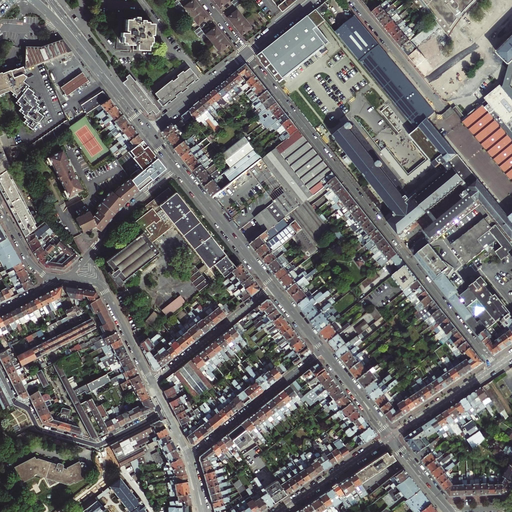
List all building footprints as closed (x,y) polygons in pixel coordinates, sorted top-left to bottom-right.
[(177,0),(176,0),(172,4),(176,9),(182,5),(177,0)] [(192,0),(183,7),(197,25),(207,17),(205,14),(196,2),(193,0),(192,0)] [(271,0),(281,12),(282,12),(282,11),(296,0),(271,0)] [(374,16),(376,18),(389,8),(387,5),(389,3),(388,2),(390,0),(387,0),(372,13),(374,16)] [(456,27),(462,18),(468,11),(475,4),(479,0),(411,0),(414,4),(422,13),(426,18),(431,24),(414,38),(401,48),(405,53),(408,57),(443,28),(449,36),(456,27)] [(330,8),(325,2),(317,9),(321,15),(330,8)] [(394,4),(389,8),(376,18),(379,21),(380,23),(394,12),(391,10),(393,8),(393,6),(395,5),(394,4)] [(236,9),(226,17),(228,20),(239,33),(241,35),(250,27),(236,9)] [(264,51),(258,56),(262,61),(277,80),(279,82),(330,42),(318,27),(321,24),(326,20),(321,15),(317,9),(299,24),(299,23),(294,27),(294,28),(265,52),(264,51)] [(395,11),(394,12),(380,23),(383,26),(384,28),(397,18),(395,15),(398,13),(397,13),(400,11),(398,9),(397,10),(395,11)] [(417,130),(428,120),(436,113),(355,16),(347,22),(346,21),(343,22),(339,24),(341,27),(336,32),(366,69),(391,100),(399,110),(417,131),(417,130)] [(399,16),(397,18),(384,28),(387,31),(389,33),(404,21),(399,16)] [(130,35),(123,35),(123,39),(125,39),(125,45),(137,44),(137,45),(140,44),(140,48),(152,47),(152,44),(153,44),(153,41),(155,41),(154,35),(153,35),(152,22),(148,22),(148,21),(145,21),(145,20),(141,20),(141,22),(139,22),(138,17),(135,18),(135,19),(131,20),(131,21),(128,22),(129,33),(130,33),(130,35)] [(406,23),(404,21),(389,33),(391,36),(393,38),(405,28),(403,25),(406,23)] [(408,26),(405,28),(393,38),(395,41),(397,43),(410,33),(407,30),(410,28),(408,26)] [(194,31),(198,37),(204,32),(199,27),(194,31)] [(205,35),(220,52),(229,45),(227,42),(217,30),(215,27),(205,35)] [(412,31),(410,33),(397,43),(399,46),(401,48),(414,38),(412,35),(414,33),(412,31)] [(511,33),(507,39),(510,41),(498,54),(510,65),(511,62),(511,33)] [(25,47),(25,70),(43,62),(72,51),(63,39),(60,40),(52,43),(40,47),(25,47)] [(503,86),(502,87),(511,99),(511,86),(511,85),(511,80),(511,62),(510,65),(503,86)] [(242,68),(238,72),(244,79),(245,78),(244,77),(246,75),(250,81),(256,76),(247,64),(242,68)] [(157,100),(163,108),(199,79),(187,65),(153,92),(159,99),(157,100)] [(27,123),(26,124),(32,129),(43,116),(37,111),(39,107),(37,105),(38,104),(35,102),(37,100),(34,98),(35,96),(32,94),(33,92),(28,87),(29,85),(23,80),(27,76),(25,74),(26,73),(25,70),(23,66),(17,69),(17,68),(11,70),(11,69),(0,73),(0,93),(10,90),(16,95),(15,97),(18,99),(16,101),(19,103),(18,104),(21,107),(19,108),(22,111),(21,112),(24,115),(23,116),(26,119),(24,120),(27,123)] [(88,81),(82,72),(75,77),(66,83),(60,87),(66,96),(82,85),(88,81)] [(235,74),(232,76),(241,88),(243,86),(241,83),(243,82),(245,85),(247,83),(244,79),(238,72),(235,74)] [(126,79),(122,82),(135,98),(147,113),(151,111),(154,115),(159,112),(152,104),(153,103),(135,80),(133,81),(128,74),(125,77),(126,79)] [(230,78),(227,81),(238,95),(240,97),(245,92),(244,91),(242,88),(241,88),(232,76),(230,78)] [(256,76),(250,81),(247,83),(245,85),(243,86),(241,88),(242,88),(244,91),(250,86),(252,88),(261,81),(259,79),(256,76)] [(308,76),(287,92),(321,138),(330,131),(333,136),(346,126),(308,76)] [(354,77),(337,91),(342,97),(359,82),(354,77)] [(224,83),(221,85),(233,100),(235,102),(238,100),(239,101),(242,99),(240,98),(240,97),(238,95),(227,81),(224,83)] [(261,81),(252,88),(254,91),(248,96),(249,98),(253,95),(265,86),(263,84),(261,81)] [(219,87),(216,89),(226,101),(228,99),(230,102),(233,100),(221,85),(219,87)] [(511,182),(511,99),(502,87),(500,85),(484,98),(486,100),(469,115),(460,103),(452,110),(511,182)] [(265,86),(253,95),(255,97),(251,100),(253,103),(269,91),(267,89),(265,86)] [(213,91),(211,94),(219,106),(223,103),(227,108),(229,106),(226,101),(216,89),(213,91)] [(105,102),(109,99),(106,94),(103,90),(81,105),(87,114),(96,108),(100,106),(105,102)] [(269,91),(253,103),(251,104),(257,110),(273,97),(271,95),(269,91)] [(208,95),(206,98),(216,111),(219,108),(221,109),(222,109),(219,106),(211,94),(208,95)] [(273,97),(257,110),(254,112),(257,115),(255,117),(258,119),(261,116),(263,115),(265,113),(278,103),(276,100),(273,97)] [(203,99),(201,101),(210,115),(213,113),(217,118),(219,116),(216,111),(206,98),(203,99)] [(99,117),(115,105),(112,102),(110,99),(109,99),(105,102),(100,106),(103,109),(100,112),(96,115),(98,118),(99,117)] [(350,124),(347,127),(335,136),(333,137),(347,154),(342,158),(348,165),(353,161),(396,216),(388,222),(399,236),(403,232),(418,221),(425,230),(427,228),(420,219),(461,186),(462,185),(448,168),(448,169),(445,166),(446,165),(418,132),(414,136),(395,113),(399,110),(391,100),(381,109),(383,112),(382,112),(399,134),(403,131),(427,160),(409,175),(387,147),(382,151),(359,123),(353,128),(353,126),(352,124),(350,124)] [(198,104),(195,107),(205,121),(209,118),(215,126),(218,129),(220,127),(210,115),(201,101),(198,104)] [(261,116),(258,119),(256,120),(260,126),(263,124),(282,108),(281,106),(278,103),(265,113),(267,116),(263,119),(261,116)] [(103,122),(118,110),(117,107),(115,105),(99,117),(101,119),(101,120),(99,121),(99,122),(100,124),(103,122)] [(192,108),(190,110),(194,118),(198,124),(201,121),(203,124),(206,122),(205,121),(195,107),(192,108)] [(282,108),(263,124),(268,129),(272,125),(287,114),(285,112),(282,108)] [(107,127),(122,115),(120,112),(118,110),(103,122),(107,127)] [(187,113),(182,116),(187,123),(194,118),(190,110),(187,113)] [(488,215),(511,244),(511,213),(508,217),(428,120),(417,130),(417,131),(399,110),(395,113),(414,136),(418,132),(446,165),(445,166),(448,169),(448,168),(462,185),(465,183),(471,189),(467,192),(478,205),(479,205),(488,215)] [(287,114),(272,125),(276,131),(277,130),(291,119),(289,117),(287,114)] [(111,132),(126,119),(124,117),(122,115),(107,127),(111,132)] [(166,137),(167,139),(182,128),(187,123),(182,116),(163,132),(163,133),(163,134),(166,137)] [(26,148),(29,155),(71,126),(68,119),(64,121),(64,122),(61,124),(58,126),(55,128),(52,130),(53,130),(49,132),(46,134),(46,135),(44,136),(40,138),(41,139),(37,140),(37,141),(35,142),(32,144),(29,146),(26,148)] [(114,137),(130,124),(128,122),(126,119),(111,132),(107,134),(109,137),(113,135),(114,137)] [(291,119),(277,130),(280,134),(278,135),(279,137),(295,125),(293,122),(291,119)] [(118,142),(134,129),(132,127),(130,124),(114,137),(118,142)] [(295,125),(279,137),(278,138),(282,143),(299,130),(298,128),(295,125)] [(172,145),(176,150),(185,143),(180,137),(186,133),(182,128),(167,139),(172,145)] [(122,147),(138,135),(136,132),(134,129),(118,142),(116,143),(117,145),(119,143),(122,147)] [(287,216),(290,213),(299,207),(307,200),(324,187),(328,183),(324,178),(333,172),(299,130),(282,143),(262,160),(274,176),(287,192),(275,202),(286,217),(287,216)] [(128,152),(143,140),(141,137),(138,135),(122,147),(118,150),(121,152),(126,148),(128,152)] [(179,154),(182,157),(195,147),(192,143),(196,140),(193,136),(185,143),(176,150),(179,154)] [(200,149),(201,150),(210,143),(207,138),(205,140),(207,143),(200,149)] [(244,139),(244,138),(220,156),(230,168),(224,173),(232,183),(243,175),(261,161),(257,155),(255,153),(244,139)] [(130,178),(139,190),(165,169),(158,160),(143,140),(128,152),(126,153),(132,161),(130,162),(137,172),(130,178)] [(0,175),(7,170),(10,168),(0,143),(0,175)] [(113,154),(118,150),(115,145),(113,146),(109,149),(113,154)] [(184,161),(186,163),(201,150),(200,149),(197,145),(195,147),(182,157),(184,161)] [(188,166),(190,167),(204,156),(202,154),(207,151),(204,148),(201,150),(186,163),(188,166)] [(64,189),(62,190),(66,197),(82,189),(62,150),(46,158),(50,166),(51,165),(64,189)] [(192,170),(194,172),(203,165),(206,162),(209,160),(205,155),(204,156),(190,167),(192,170)] [(196,175),(198,177),(208,169),(206,167),(208,165),(206,162),(203,165),(194,172),(196,175)] [(200,180),(201,182),(212,174),(210,172),(212,170),(210,167),(208,169),(198,177),(200,180)] [(7,170),(0,175),(0,189),(10,208),(25,237),(29,234),(37,228),(35,224),(36,224),(7,170)] [(204,185),(205,187),(216,179),(214,177),(216,175),(214,172),(212,174),(201,182),(204,185)] [(335,175),(333,172),(324,178),(328,183),(337,177),(335,175)] [(209,192),(211,195),(220,187),(223,185),(223,183),(220,180),(223,178),(221,175),(216,179),(205,187),(209,192)] [(338,178),(337,177),(328,183),(324,187),(328,192),(341,182),(338,178)] [(76,218),(83,233),(95,227),(99,231),(100,231),(101,231),(101,230),(102,230),(110,220),(126,201),(139,190),(130,178),(116,190),(113,193),(111,191),(96,208),(98,210),(93,218),(90,211),(76,218)] [(344,186),(341,182),(328,192),(325,194),(329,200),(345,188),(344,186)] [(428,236),(433,241),(478,205),(467,192),(471,189),(465,183),(462,185),(461,186),(462,189),(462,190),(465,193),(460,197),(463,200),(427,228),(425,230),(424,231),(428,236)] [(212,196),(214,198),(223,191),(220,187),(211,195),(212,196)] [(129,225),(138,237),(110,260),(108,258),(105,261),(122,283),(160,254),(153,244),(175,226),(206,264),(198,270),(195,265),(185,274),(201,294),(211,286),(209,284),(212,282),(214,284),(226,275),(236,267),(230,260),(202,225),(176,193),(174,195),(169,188),(144,209),(146,211),(129,225)] [(348,191),(345,188),(329,200),(333,205),(349,193),(348,191)] [(352,196),(349,193),(333,205),(332,206),(335,209),(340,209),(353,198),(352,196)] [(356,202),(353,198),(340,209),(338,211),(342,216),(358,204),(356,202)] [(302,229),(315,245),(332,232),(324,221),(320,216),(316,211),(311,205),(307,200),(299,207),(290,213),(296,220),(302,229)] [(248,242),(251,245),(274,226),(286,217),(275,202),(254,218),(259,225),(263,230),(248,242)] [(360,207),(358,204),(342,216),(346,221),(362,209),(360,207)] [(365,213),(362,209),(346,221),(350,227),(366,214),(365,213)] [(290,213),(287,216),(292,223),(296,220),(290,213)] [(369,218),(366,214),(350,227),(354,232),(370,220),(369,218)] [(511,249),(511,248),(511,244),(488,215),(451,244),(458,254),(456,256),(459,259),(461,258),(469,268),(488,253),(487,252),(489,251),(496,252),(498,243),(499,243),(503,247),(496,252),(502,259),(506,256),(509,254),(508,252),(511,249)] [(260,256),(263,260),(283,244),(292,237),(302,229),(296,220),(292,223),(280,233),(256,252),(260,256)] [(373,223),(370,220),(354,232),(358,236),(361,234),(374,224),(373,223)] [(0,248),(11,243),(5,234),(0,224),(0,248)] [(47,224),(41,228),(44,232),(45,232),(50,228),(47,224)] [(376,227),(374,224),(361,234),(363,236),(358,239),(359,240),(360,242),(361,241),(377,228),(376,227)] [(253,248),(256,252),(280,233),(274,226),(251,245),(253,248)] [(50,228),(45,232),(50,237),(54,232),(50,228)] [(332,232),(341,243),(346,239),(337,228),(332,232)] [(379,231),(377,228),(361,241),(365,245),(381,233),(379,231)] [(306,256),(308,259),(319,250),(315,245),(302,229),(292,237),(306,256)] [(383,236),(381,233),(365,245),(369,251),(369,250),(385,238),(383,236)] [(29,234),(25,237),(26,239),(27,241),(28,243),(36,237),(34,234),(32,235),(32,234),(30,235),(29,234)] [(428,236),(410,250),(414,256),(429,244),(433,241),(428,236)] [(36,237),(28,243),(29,245),(30,247),(38,240),(37,238),(36,237)] [(388,242),(385,238),(369,250),(373,254),(371,255),(372,257),(389,244),(388,242)] [(38,240),(30,247),(32,250),(33,253),(42,245),(41,245),(45,242),(43,239),(38,240)] [(41,254),(36,257),(38,260),(39,261),(39,262),(51,251),(55,247),(57,245),(58,244),(53,239),(48,243),(51,245),(45,250),(44,249),(42,251),(41,253),(41,254)] [(58,244),(57,245),(66,253),(70,257),(74,253),(60,241),(58,244)] [(42,245),(33,253),(35,255),(36,257),(41,254),(41,253),(42,251),(44,249),(45,247),(47,245),(45,242),(41,245),(42,245)] [(13,247),(11,243),(0,248),(0,269),(2,268),(4,271),(6,270),(22,262),(19,257),(16,253),(13,247)] [(266,264),(268,266),(282,255),(288,250),(283,244),(263,260),(266,264)] [(392,247),(389,244),(372,257),(375,260),(377,262),(377,261),(393,249),(392,247)] [(441,259),(429,244),(414,256),(427,271),(434,280),(443,273),(446,276),(447,275),(448,276),(453,267),(441,259)] [(54,254),(56,257),(61,253),(55,247),(51,251),(54,254)] [(396,252),(393,249),(377,261),(382,267),(391,259),(397,254),(396,252)] [(51,251),(39,262),(42,265),(46,268),(52,262),(53,260),(50,257),(54,254),(51,251)] [(66,253),(62,257),(65,261),(69,258),(73,263),(76,259),(79,257),(81,255),(76,251),(75,252),(74,253),(70,257),(66,253)] [(401,258),(397,254),(391,259),(400,270),(406,265),(401,258)] [(272,271),(275,275),(289,264),(282,255),(268,266),(272,271)] [(62,264),(63,263),(67,268),(70,265),(73,263),(69,258),(65,261),(62,257),(56,263),(58,263),(60,262),(62,264)] [(360,267),(364,263),(360,258),(355,261),(360,267)] [(23,266),(22,262),(6,270),(9,276),(25,268),(23,266)] [(240,264),(236,267),(226,275),(228,278),(223,282),(225,285),(231,281),(245,270),(243,267),(240,264)] [(277,278),(280,281),(294,269),(290,264),(289,264),(275,275),(277,278)] [(410,270),(406,265),(400,270),(392,276),(404,291),(418,280),(410,270)] [(290,295),(292,297),(306,286),(310,284),(306,280),(319,270),(317,267),(307,276),(287,291),(290,295)] [(26,271),(25,268),(9,276),(12,282),(28,274),(26,271)] [(284,286),(287,291),(307,276),(303,271),(299,275),(295,269),(294,269),(280,281),(284,286)] [(247,273),(245,270),(231,281),(234,284),(229,288),(231,291),(237,286),(250,275),(247,273)] [(464,292),(463,291),(460,294),(446,276),(443,273),(434,280),(459,311),(478,336),(491,326),(501,318),(503,320),(501,322),(503,325),(506,323),(511,319),(511,318),(511,317),(510,315),(511,315),(497,297),(495,298),(486,287),(489,286),(483,278),(464,292)] [(29,277),(28,274),(12,282),(15,287),(30,279),(29,277)] [(365,281),(361,283),(365,288),(371,284),(374,289),(376,287),(373,283),(379,279),(376,274),(365,280),(365,281)] [(8,299),(11,297),(8,291),(6,288),(3,289),(3,287),(1,284),(0,285),(0,284),(0,279),(2,278),(0,275),(0,288),(6,300),(8,299)] [(252,279),(250,275),(237,286),(239,289),(233,293),(234,295),(232,297),(233,298),(236,296),(238,295),(255,282),(252,279)] [(32,282),(30,279),(15,287),(18,294),(34,286),(32,282)] [(421,284),(418,280),(404,291),(402,293),(404,296),(402,298),(404,300),(422,286),(421,284)] [(259,287),(255,282),(238,295),(243,302),(254,293),(258,290),(259,287)] [(54,289),(49,292),(57,306),(61,304),(60,301),(60,297),(62,286),(54,289)] [(70,287),(66,286),(65,291),(69,297),(70,299),(71,298),(75,299),(77,288),(70,287)] [(296,302),(299,305),(312,294),(313,294),(306,286),(292,297),(296,302)] [(425,289),(422,286),(404,300),(407,304),(404,306),(406,308),(412,303),(427,291),(425,289)] [(206,291),(210,297),(216,293),(212,287),(206,291)] [(80,289),(77,288),(75,299),(76,304),(76,305),(81,302),(84,289),(80,289)] [(93,290),(88,290),(87,296),(89,300),(85,303),(78,308),(77,306),(75,308),(77,311),(81,309),(86,306),(100,298),(96,291),(93,290)] [(301,308),(303,311),(327,292),(325,290),(322,293),(321,292),(320,292),(314,297),(312,294),(299,305),(301,308)] [(306,314),(308,316),(323,304),(321,301),(332,293),(330,290),(327,292),(303,311),(306,314)] [(429,294),(427,291),(412,303),(415,307),(430,295),(429,294)] [(47,293),(44,295),(52,311),(58,308),(57,306),(49,292),(47,293)] [(41,296),(38,298),(46,314),(47,315),(49,313),(53,320),(56,318),(52,311),(44,295),(41,296)] [(433,299),(430,295),(415,307),(418,311),(415,314),(416,315),(419,313),(435,301),(433,299)] [(180,296),(161,310),(167,317),(186,303),(180,296)] [(310,319),(312,322),(327,310),(338,301),(333,296),(323,304),(308,316),(310,319)] [(70,299),(69,297),(66,298),(69,303),(63,306),(65,311),(69,308),(73,306),(70,299)] [(35,299),(33,300),(42,316),(46,314),(38,298),(35,299)] [(101,300),(100,298),(86,306),(87,309),(90,307),(92,310),(103,305),(102,303),(101,300)] [(269,300),(266,299),(253,309),(257,314),(256,314),(255,313),(254,313),(248,318),(250,321),(260,313),(272,304),(271,302),(269,300)] [(31,301),(29,302),(37,319),(42,316),(33,300),(31,301)] [(223,318),(226,316),(220,308),(215,303),(213,305),(211,303),(209,300),(206,302),(210,306),(220,320),(223,318)] [(437,303),(435,301),(419,313),(416,315),(415,316),(418,320),(422,317),(438,305),(437,303)] [(26,304),(24,305),(32,320),(32,321),(35,319),(36,321),(38,320),(29,302),(26,304)] [(232,311),(226,304),(224,305),(224,307),(228,313),(232,311)] [(274,306),(272,304),(260,313),(262,316),(261,317),(260,317),(253,322),(255,325),(262,320),(276,309),(274,306)] [(22,306),(19,307),(27,323),(32,320),(24,305),(22,306)] [(105,308),(103,305),(92,310),(94,314),(96,313),(98,316),(107,312),(105,308)] [(226,316),(228,313),(224,307),(224,305),(220,308),(226,316)] [(440,307),(438,305),(422,317),(425,322),(425,321),(441,309),(440,307)] [(218,322),(220,320),(210,306),(207,308),(206,307),(203,309),(204,310),(215,324),(218,322)] [(17,308),(14,309),(21,322),(22,325),(27,323),(19,307),(17,308)] [(369,311),(377,321),(383,317),(375,307),(369,311)] [(212,326),(215,324),(204,310),(202,313),(197,308),(195,310),(210,328),(212,326)] [(12,311),(10,312),(18,327),(20,331),(22,330),(19,323),(21,322),(14,309),(12,311)] [(207,330),(210,328),(195,310),(194,309),(188,313),(192,318),(204,333),(207,330)] [(278,311),(276,309),(262,320),(265,324),(264,324),(263,324),(257,329),(259,332),(267,325),(281,314),(278,311)] [(444,312),(441,309),(425,321),(429,327),(445,314),(444,312)] [(317,328),(321,333),(337,320),(342,316),(340,314),(337,316),(337,317),(336,318),(334,315),(332,316),(327,310),(312,322),(317,328)] [(7,313),(5,314),(13,329),(13,330),(15,330),(15,329),(18,327),(10,312),(7,313)] [(108,315),(107,312),(98,316),(99,319),(101,321),(109,317),(108,315)] [(3,315),(0,317),(8,332),(13,329),(5,314),(3,315)] [(283,317),(281,314),(267,325),(270,329),(267,331),(269,333),(272,331),(286,320),(283,317)] [(447,317),(445,314),(429,327),(432,331),(434,330),(436,328),(448,318),(447,317)] [(0,316),(0,327),(3,334),(4,335),(8,333),(8,332),(0,317),(0,316)] [(111,321),(109,317),(101,321),(102,325),(101,325),(102,328),(101,328),(98,328),(98,330),(99,332),(102,330),(113,325),(111,321)] [(199,337),(204,333),(192,318),(188,321),(189,322),(183,327),(194,340),(199,337)] [(451,321),(448,318),(436,328),(434,330),(437,334),(439,333),(452,323),(451,321)] [(288,324),(286,320),(272,331),(275,335),(272,337),(274,339),(277,337),(290,326),(288,324)] [(325,338),(329,343),(340,334),(351,325),(349,322),(343,327),(337,320),(321,333),(325,338)] [(192,342),(194,340),(183,327),(179,321),(176,323),(181,329),(178,332),(189,345),(192,342)] [(355,329),(359,335),(370,327),(366,321),(355,329)] [(238,322),(232,326),(240,336),(246,331),(242,327),(238,322)] [(88,326),(84,328),(86,333),(92,330),(96,328),(94,323),(88,326)] [(454,326),(452,323),(439,333),(437,334),(436,335),(440,341),(441,340),(456,328),(454,326)] [(504,331),(511,341),(511,330),(506,323),(503,325),(506,329),(504,331)] [(114,326),(113,325),(102,330),(103,334),(100,335),(101,337),(102,339),(117,331),(116,330),(114,326)] [(143,349),(145,354),(149,350),(162,341),(164,338),(167,336),(170,334),(167,330),(163,325),(146,339),(140,343),(143,349)] [(229,329),(226,331),(236,343),(240,340),(241,341),(240,342),(244,347),(246,345),(246,346),(246,347),(247,349),(249,348),(240,336),(232,326),(229,329)] [(293,329),(290,326),(277,337),(280,341),(277,343),(279,345),(282,343),(295,332),(293,329)] [(494,329),(491,326),(478,336),(481,340),(483,342),(491,336),(493,334),(495,333),(492,330),(494,329)] [(133,331),(137,338),(143,334),(140,328),(133,331)] [(458,330),(456,328),(441,340),(444,344),(446,343),(459,332),(458,330)] [(501,338),(508,347),(510,345),(511,343),(511,341),(504,331),(501,328),(498,330),(501,333),(498,335),(501,338)] [(186,347),(189,345),(178,332),(175,334),(172,331),(171,330),(171,329),(170,329),(169,329),(168,329),(167,330),(170,334),(175,340),(183,350),(186,347)] [(119,335),(117,331),(102,339),(94,343),(97,350),(102,347),(120,338),(119,335)] [(223,333),(220,336),(230,348),(234,345),(235,346),(234,347),(238,351),(241,349),(236,343),(226,331),(223,333)] [(298,336),(295,332),(282,343),(284,347),(279,351),(281,354),(290,347),(300,339),(298,336)] [(462,335),(459,332),(446,343),(450,348),(463,337),(462,335)] [(495,342),(496,342),(502,350),(505,349),(508,347),(501,338),(498,335),(496,332),(495,333),(493,334),(496,338),(498,338),(499,339),(495,342)] [(138,341),(140,343),(146,339),(143,334),(137,338),(138,341)] [(333,349),(337,353),(353,340),(348,334),(343,339),(340,334),(329,343),(333,349)] [(180,352),(183,350),(175,340),(171,344),(170,343),(172,341),(167,336),(164,338),(177,354),(180,352)] [(217,338),(214,340),(224,353),(228,350),(228,351),(232,356),(235,354),(230,348),(220,336),(217,338)] [(491,336),(483,342),(494,356),(498,353),(502,350),(496,342),(493,344),(492,342),(494,340),(491,336)] [(12,347),(13,348),(23,343),(28,340),(26,337),(23,339),(19,341),(14,343),(11,345),(12,347)] [(341,359),(355,348),(353,346),(360,340),(358,337),(353,340),(337,353),(340,357),(341,359)] [(465,340),(463,337),(450,348),(454,352),(454,353),(467,342),(465,340)] [(122,341),(120,338),(102,347),(105,353),(123,344),(122,341)] [(176,355),(177,354),(164,338),(162,341),(167,347),(165,349),(172,358),(176,355)] [(303,342),(300,339),(290,347),(290,348),(292,351),(291,352),(290,352),(288,353),(288,354),(287,355),(283,358),(285,361),(291,356),(305,345),(303,342)] [(211,343),(208,345),(218,357),(222,354),(223,355),(222,356),(226,361),(229,359),(224,353),(214,340),(211,343)] [(362,342),(360,340),(353,346),(355,348),(360,344),(362,342)] [(470,345),(467,342),(454,353),(458,359),(461,357),(464,354),(472,348),(470,345)] [(124,347),(123,344),(105,353),(106,356),(100,359),(102,362),(103,361),(126,349),(124,347)] [(169,360),(172,358),(165,349),(161,344),(155,349),(156,350),(166,363),(169,360)] [(344,362),(346,364),(361,352),(359,349),(362,347),(360,344),(355,348),(341,359),(344,362)] [(206,347),(203,350),(212,362),(216,359),(217,360),(216,360),(221,367),(224,365),(218,357),(208,345),(206,347)] [(309,350),(305,345),(291,356),(292,356),(291,357),(291,358),(293,359),(294,360),(294,359),(295,360),(292,362),(295,365),(309,354),(309,350)] [(484,363),(472,348),(464,354),(466,358),(469,356),(472,359),(469,362),(474,369),(479,366),(484,363)] [(18,358),(19,361),(34,353),(32,349),(30,349),(22,353),(17,356),(17,357),(18,358)] [(127,352),(126,349),(103,361),(106,367),(107,366),(129,355),(127,352)] [(0,358),(1,359),(9,355),(6,350),(5,350),(0,353),(0,358)] [(156,370),(161,367),(151,353),(149,350),(145,354),(151,367),(153,370),(156,370)] [(164,364),(166,363),(156,350),(151,353),(161,367),(164,364)] [(200,352),(196,355),(206,367),(210,363),(211,364),(210,365),(214,370),(217,368),(212,362),(203,350),(200,352)] [(349,368),(351,370),(364,360),(361,357),(364,355),(364,354),(366,352),(364,350),(361,352),(346,364),(349,368)] [(19,361),(22,366),(26,363),(33,360),(36,358),(34,353),(19,361)] [(2,361),(3,364),(15,359),(16,358),(17,357),(17,356),(17,355),(13,357),(11,354),(9,355),(1,359),(2,361)] [(471,371),(474,369),(469,362),(466,358),(464,354),(461,357),(463,360),(464,360),(465,361),(461,364),(468,373),(471,371)] [(130,358),(129,355),(107,366),(110,372),(114,370),(132,361),(130,358)] [(194,357),(190,359),(201,373),(205,370),(206,371),(205,372),(211,379),(214,377),(206,367),(196,355),(194,357)] [(459,379),(461,377),(452,363),(446,355),(444,357),(450,367),(447,369),(455,381),(459,379)] [(355,376),(359,381),(375,368),(367,357),(364,360),(351,370),(355,376)] [(4,367),(6,369),(17,364),(15,359),(3,364),(4,367)] [(161,387),(163,391),(180,382),(182,385),(187,390),(188,392),(190,395),(195,401),(212,387),(201,373),(190,359),(186,363),(180,368),(165,379),(168,384),(161,387)] [(465,375),(468,373),(461,364),(458,359),(452,363),(461,377),(465,375)] [(281,376),(284,373),(278,366),(279,366),(278,365),(277,365),(273,360),(270,362),(281,376)] [(38,361),(41,368),(42,369),(47,367),(45,363),(42,364),(40,361),(38,361)] [(133,364),(132,361),(114,370),(114,371),(116,372),(118,371),(119,374),(135,367),(133,364)] [(453,383),(455,381),(447,369),(442,361),(439,363),(444,370),(441,371),(450,385),(453,383)] [(278,378),(281,376),(270,362),(267,365),(265,362),(262,364),(265,367),(275,380),(278,378)] [(7,372),(8,374),(20,368),(19,367),(17,363),(17,364),(6,369),(7,372)] [(278,366),(284,373),(290,368),(285,363),(283,365),(281,363),(279,366),(278,366)] [(310,381),(324,370),(320,364),(317,363),(301,375),(305,379),(307,377),(310,381)] [(272,383),(275,380),(265,367),(262,370),(257,364),(254,366),(259,372),(269,385),(272,383)] [(266,388),(269,385),(259,372),(255,375),(253,372),(248,365),(245,368),(252,377),(262,390),(266,388)] [(363,385),(366,390),(380,378),(379,377),(378,378),(374,373),(375,372),(376,372),(381,368),(379,365),(375,368),(359,381),(363,385)] [(9,377),(10,379),(22,374),(20,371),(23,369),(22,367),(20,368),(8,374),(9,377)] [(136,370),(135,367),(119,374),(110,379),(114,387),(120,384),(138,374),(136,370)] [(442,391),(444,389),(433,373),(429,367),(426,369),(432,377),(430,378),(439,392),(442,391)] [(25,373),(27,376),(27,377),(32,374),(36,372),(41,370),(42,369),(41,368),(31,373),(30,371),(25,373)] [(448,387),(450,385),(441,371),(439,369),(433,373),(444,389),(448,387)] [(315,387),(330,376),(327,373),(324,370),(310,381),(308,383),(309,386),(312,384),(315,387)] [(108,373),(88,383),(91,390),(111,380),(110,379),(108,373)] [(12,382),(13,384),(25,378),(27,377),(27,376),(24,377),(22,374),(10,379),(12,382)] [(140,377),(138,374),(120,384),(123,389),(141,380),(140,377)] [(259,393),(262,390),(252,377),(248,380),(245,375),(242,378),(246,382),(256,395),(259,393)] [(369,393),(371,396),(384,385),(393,378),(391,375),(384,380),(385,380),(383,382),(380,378),(366,390),(369,393)] [(320,393),(334,382),(332,379),(330,376),(315,387),(312,389),(314,392),(317,390),(320,393)] [(437,394),(439,392),(430,378),(428,376),(423,380),(434,396),(437,394)] [(14,386),(15,389),(27,383),(25,378),(13,384),(14,386)] [(432,398),(434,396),(423,380),(421,378),(416,381),(417,383),(428,400),(432,398)] [(247,403),(251,400),(235,380),(234,379),(232,381),(233,382),(231,383),(235,387),(236,387),(237,389),(233,391),(244,405),(247,403)] [(253,398),(256,395),(246,382),(243,385),(239,381),(239,382),(237,379),(235,380),(251,400),(253,398)] [(143,383),(141,380),(123,389),(126,395),(131,392),(132,392),(144,386),(143,383)] [(295,380),(292,383),(298,390),(301,388),(295,380)] [(373,398),(375,401),(383,395),(387,392),(398,383),(396,380),(392,383),(391,382),(389,384),(389,385),(388,386),(389,387),(387,388),(384,385),(371,396),(373,398)] [(165,395),(166,397),(179,391),(178,388),(182,385),(180,382),(163,391),(165,395)] [(325,400),(339,388),(337,385),(334,382),(320,393),(317,395),(319,398),(322,396),(325,400)] [(17,392),(18,395),(30,389),(27,383),(15,389),(17,392)] [(88,383),(73,391),(74,392),(76,396),(85,391),(87,393),(93,391),(92,390),(91,390),(88,383)] [(298,390),(292,383),(289,385),(300,399),(303,397),(298,390)] [(425,402),(428,400),(417,383),(411,387),(412,388),(422,404),(425,402)] [(483,387),(495,406),(499,413),(504,410),(504,409),(488,384),(486,385),(483,387)] [(300,399),(289,385),(286,388),(283,390),(294,404),(297,401),(300,405),(303,403),(300,399)] [(146,389),(144,386),(132,392),(134,396),(133,397),(131,392),(126,395),(128,401),(147,391),(146,389)] [(476,392),(487,408),(493,417),(494,416),(493,414),(493,413),(493,411),(491,408),(495,406),(483,387),(479,390),(476,392)] [(241,408),(244,405),(233,391),(229,394),(225,388),(223,390),(228,397),(238,410),(241,408)] [(321,412),(324,410),(344,394),(342,391),(339,388),(325,400),(324,400),(327,403),(323,406),(324,408),(320,411),(321,412)] [(420,405),(422,404),(412,388),(409,390),(412,396),(410,397),(417,407),(420,405)] [(23,399),(29,396),(29,395),(32,393),(30,390),(31,390),(30,389),(18,395),(20,397),(23,399)] [(168,401),(169,403),(188,392),(187,390),(183,393),(181,389),(179,391),(166,397),(168,401)] [(30,399),(32,401),(42,396),(38,390),(32,393),(29,395),(29,396),(30,399)] [(33,404),(34,407),(47,400),(53,397),(56,396),(53,390),(49,392),(42,396),(32,401),(33,404)] [(294,404),(283,390),(280,392),(277,395),(288,408),(291,406),(294,410),(297,408),(294,404)] [(148,394),(147,391),(128,401),(130,403),(131,406),(136,404),(134,400),(135,399),(136,401),(137,402),(140,400),(140,402),(150,397),(148,394)] [(414,409),(417,407),(410,397),(406,391),(401,395),(412,411),(414,409)] [(0,400),(8,397),(7,395),(6,392),(0,394),(0,400)] [(104,392),(98,395),(101,401),(107,398),(104,392)] [(171,406),(172,409),(186,402),(183,397),(185,396),(186,397),(190,395),(188,392),(169,403),(171,406)] [(235,412),(238,410),(228,397),(225,400),(219,392),(217,393),(218,395),(226,405),(227,405),(230,409),(230,410),(233,414),(235,412)] [(387,392),(383,395),(390,402),(394,399),(400,394),(399,392),(391,398),(387,392)] [(467,398),(478,414),(487,408),(476,392),(472,394),(467,398)] [(332,409),(335,414),(350,402),(347,398),(344,394),(324,410),(325,412),(326,411),(327,413),(332,409)] [(409,413),(412,411),(401,395),(400,394),(394,399),(397,402),(399,405),(405,415),(409,413)] [(231,416),(233,414),(230,410),(230,409),(227,405),(226,405),(218,395),(216,396),(219,400),(218,401),(219,403),(221,403),(222,403),(219,405),(228,417),(231,416)] [(288,408),(277,395),(274,397),(271,399),(282,413),(285,410),(288,415),(291,413),(288,408)] [(382,409),(390,402),(383,395),(375,401),(379,406),(382,409)] [(8,397),(0,400),(0,402),(3,408),(12,404),(10,400),(8,397)] [(154,405),(150,397),(140,402),(137,404),(143,415),(144,414),(147,413),(154,409),(155,406),(154,405)] [(84,405),(86,407),(94,403),(91,398),(83,402),(80,404),(81,406),(84,404),(84,405)] [(461,402),(470,415),(473,413),(476,418),(478,417),(479,419),(480,418),(478,414),(467,398),(464,400),(461,402)] [(226,419),(228,417),(219,405),(216,407),(209,399),(207,401),(213,409),(213,410),(216,413),(223,421),(226,419)] [(282,413),(271,399),(268,402),(266,404),(276,417),(279,415),(283,419),(285,417),(282,413)] [(384,413),(386,415),(395,408),(392,405),(393,404),(394,404),(397,402),(394,399),(390,402),(382,409),(384,413)] [(36,410),(37,411),(47,406),(49,405),(47,400),(34,407),(36,410)] [(174,412),(175,415),(190,407),(188,401),(186,402),(172,409),(174,412)] [(342,420),(343,419),(356,409),(353,406),(350,402),(335,414),(332,417),(334,419),(339,416),(342,420)] [(455,406),(465,420),(468,418),(471,423),(474,421),(470,415),(461,402),(458,404),(455,406)] [(134,419),(137,417),(131,406),(130,403),(124,406),(125,407),(131,420),(134,419)] [(221,423),(223,421),(216,413),(213,410),(211,411),(210,410),(204,403),(202,404),(209,413),(219,425),(221,423)] [(104,422),(104,423),(110,420),(109,416),(107,413),(102,404),(96,407),(96,408),(99,412),(104,422)] [(140,416),(143,415),(137,404),(136,404),(131,406),(137,417),(140,416)] [(276,417),(266,404),(262,406),(260,409),(270,422),(273,419),(277,424),(280,422),(276,417)] [(395,408),(386,415),(393,423),(400,418),(405,415),(399,405),(395,408)] [(38,414),(39,417),(49,412),(47,406),(37,411),(38,414)] [(123,425),(126,423),(119,410),(117,406),(114,408),(113,406),(111,407),(113,410),(114,413),(116,417),(121,426),(123,425)] [(216,427),(219,425),(209,413),(206,415),(199,406),(197,408),(204,417),(207,420),(214,429),(216,427)] [(448,410),(462,431),(474,450),(486,440),(474,421),(471,423),(468,425),(465,420),(455,406),(451,408),(448,410)] [(128,422),(131,420),(125,407),(119,410),(126,423),(128,422)] [(176,417),(178,420),(190,413),(189,410),(192,409),(190,407),(175,415),(176,417)] [(211,431),(214,429),(207,420),(204,417),(197,408),(193,411),(196,417),(200,421),(209,433),(211,431)] [(270,422),(260,409),(256,411),(254,413),(265,427),(268,425),(271,428),(273,426),(270,422)] [(343,428),(347,425),(360,415),(358,412),(356,409),(343,419),(345,422),(341,426),(343,428)] [(40,419),(42,422),(55,415),(53,410),(49,412),(39,417),(40,419)] [(451,421),(454,425),(458,432),(460,431),(461,432),(462,431),(448,410),(445,412),(443,414),(449,423),(451,421)] [(504,410),(499,413),(505,421),(509,417),(504,410)] [(95,416),(99,425),(104,422),(99,412),(94,415),(95,416)] [(46,424),(51,426),(53,419),(60,413),(55,415),(42,422),(42,423),(46,424)] [(179,423),(180,425),(186,422),(191,419),(193,418),(190,413),(178,420),(179,423)] [(265,427),(254,413),(250,416),(248,418),(259,432),(262,429),(267,436),(270,434),(265,427)] [(65,430),(69,431),(71,425),(64,422),(66,416),(65,416),(65,414),(63,414),(63,415),(61,415),(60,418),(57,428),(65,430)] [(440,416),(437,418),(446,431),(449,429),(452,434),(455,433),(451,427),(449,423),(443,414),(440,416)] [(346,432),(347,434),(365,420),(362,417),(360,415),(347,425),(350,428),(346,430),(346,432)] [(57,428),(60,418),(56,417),(55,420),(53,419),(51,426),(54,427),(57,428)] [(116,417),(110,420),(115,429),(117,428),(121,426),(116,417)] [(206,435),(209,433),(200,421),(197,423),(195,421),(195,422),(193,418),(191,419),(193,423),(194,425),(195,426),(204,437),(206,435)] [(259,432),(248,418),(244,421),(240,424),(251,438),(252,439),(257,436),(260,439),(263,441),(264,442),(265,440),(259,432)] [(431,422),(437,430),(441,436),(446,432),(446,431),(437,418),(434,420),(431,422)] [(115,429),(110,420),(104,423),(106,427),(109,432),(112,430),(115,429)] [(152,434),(165,428),(164,426),(162,422),(161,421),(159,420),(152,424),(143,428),(118,441),(126,456),(142,447),(147,445),(150,443),(149,440),(147,437),(152,434)] [(358,435),(369,426),(367,424),(365,420),(347,434),(349,436),(351,436),(354,433),(355,433),(354,432),(355,432),(358,435)] [(193,445),(199,441),(189,425),(186,422),(180,425),(187,438),(190,444),(193,445)] [(437,430),(431,422),(405,439),(413,450),(417,455),(430,444),(428,440),(427,440),(424,437),(427,434),(428,436),(437,430)] [(74,433),(81,435),(83,434),(80,428),(77,423),(74,433)] [(251,438),(240,424),(234,429),(227,434),(236,446),(238,449),(243,444),(244,445),(246,442),(251,438)] [(201,439),(204,437),(195,426),(192,428),(190,425),(189,425),(199,441),(201,439)] [(357,445),(358,447),(376,435),(369,426),(358,435),(354,438),(358,444),(357,445)] [(102,435),(109,432),(106,427),(101,429),(102,431),(103,432),(100,433),(102,436),(102,435)] [(326,432),(329,436),(343,457),(346,455),(349,453),(344,446),(332,427),(326,432)] [(150,443),(168,434),(167,431),(165,428),(152,434),(153,437),(149,440),(150,443)] [(25,431),(16,436),(19,442),(28,437),(25,431)] [(160,446),(172,441),(170,438),(168,434),(150,443),(147,445),(149,448),(157,444),(159,447),(160,446)] [(236,446),(227,434),(223,437),(221,439),(233,454),(236,459),(239,457),(239,456),(237,455),(238,455),(235,452),(238,449),(236,446)] [(323,440),(329,449),(337,461),(339,459),(343,457),(329,436),(323,440)] [(315,440),(316,441),(331,464),(334,462),(337,461),(329,449),(326,451),(318,438),(315,440)] [(233,454),(221,439),(218,441),(216,443),(223,453),(226,451),(227,451),(227,453),(230,457),(233,454)] [(430,450),(434,447),(434,445),(437,442),(436,440),(430,444),(417,455),(420,458),(422,461),(432,453),(430,450)] [(126,456),(118,441),(117,442),(114,443),(110,445),(115,455),(121,466),(145,454),(142,447),(126,456)] [(165,453),(176,448),(174,445),(172,441),(160,446),(164,454),(165,453)] [(308,461),(313,457),(315,456),(324,469),(328,466),(331,464),(316,441),(314,442),(314,443),(315,445),(315,446),(318,451),(314,454),(313,453),(310,452),(307,454),(306,452),(305,452),(303,453),(308,461)] [(348,442),(344,446),(349,453),(352,451),(353,450),(348,442)] [(223,453),(216,443),(213,445),(211,447),(218,456),(219,458),(221,457),(223,459),(224,459),(226,462),(228,459),(223,453)] [(242,455),(255,475),(268,466),(260,456),(263,453),(257,445),(242,455)] [(218,456),(211,447),(206,451),(199,456),(198,460),(200,461),(216,457),(218,456)] [(511,466),(511,457),(510,460),(506,457),(507,454),(504,452),(497,447),(493,454),(508,463),(511,466)] [(170,462),(180,457),(178,453),(176,448),(165,453),(170,462)] [(305,462),(301,465),(310,478),(313,476),(317,474),(311,464),(308,461),(303,453),(302,451),(299,453),(305,462)] [(91,472),(88,467),(92,465),(89,460),(85,458),(71,465),(67,464),(68,461),(58,458),(41,452),(18,464),(26,478),(40,470),(50,473),(54,481),(62,477),(75,481),(91,472)] [(436,456),(433,452),(432,453),(422,461),(425,464),(427,467),(441,456),(443,454),(442,452),(441,452),(438,454),(436,456)] [(398,473),(403,469),(395,460),(391,455),(388,457),(385,453),(379,457),(354,474),(360,483),(390,463),(398,473)] [(443,460),(441,456),(427,467),(430,470),(432,473),(451,459),(454,456),(452,453),(446,458),(443,460)] [(314,462),(311,464),(317,474),(320,472),(324,469),(315,456),(313,457),(314,459),(313,459),(314,462)] [(171,469),(184,465),(182,461),(180,457),(170,462),(166,462),(167,466),(165,467),(166,470),(171,469)] [(216,457),(200,461),(201,465),(201,467),(215,463),(214,460),(217,460),(216,457)] [(296,458),(290,462),(304,483),(307,481),(310,478),(301,465),(296,458)] [(451,459),(432,473),(434,476),(437,480),(446,473),(448,471),(451,469),(452,468),(456,465),(451,459)] [(290,462),(284,466),(298,486),(301,484),(304,483),(290,462)] [(215,463),(201,467),(202,470),(203,473),(216,469),(216,466),(218,466),(217,463),(215,463)] [(172,476),(186,473),(185,470),(184,465),(171,469),(172,476)] [(284,466),(278,470),(292,490),(295,488),(298,486),(284,466)] [(216,469),(203,473),(204,477),(205,480),(223,475),(221,468),(216,469)] [(389,491),(408,476),(406,472),(403,469),(398,473),(389,479),(393,484),(389,486),(389,488),(389,489),(388,490),(389,491)] [(272,474),(276,480),(286,494),(289,492),(292,490),(278,470),(272,474)] [(468,480),(468,496),(472,496),(476,496),(475,479),(471,480),(470,472),(467,472),(468,480)] [(173,483),(187,481),(187,478),(186,473),(172,476),(173,483)] [(448,476),(446,473),(437,480),(439,483),(442,485),(450,479),(453,476),(453,473),(451,474),(448,476)] [(360,483),(354,474),(351,475),(348,478),(357,492),(361,490),(364,494),(365,495),(366,495),(367,496),(368,495),(360,483)] [(223,475),(205,480),(206,483),(207,487),(221,483),(220,480),(224,479),(223,475)] [(406,499),(419,489),(413,482),(408,476),(389,491),(387,492),(395,502),(401,497),(402,498),(404,496),(406,499)] [(465,496),(468,496),(468,480),(463,480),(463,477),(460,477),(460,480),(460,496),(465,496)] [(475,479),(476,496),(479,496),(484,495),(483,479),(483,477),(480,477),(480,479),(475,479)] [(504,495),(507,494),(511,488),(511,487),(511,482),(504,477),(503,477),(504,495)] [(357,492),(348,478),(343,480),(338,484),(346,497),(349,502),(359,495),(357,492)] [(146,511),(144,509),(146,507),(140,500),(138,501),(120,479),(119,479),(109,486),(110,486),(78,511),(79,511),(146,511)] [(233,483),(236,488),(242,484),(239,479),(233,483)] [(452,482),(450,479),(442,485),(444,488),(446,491),(453,485),(453,481),(452,482)] [(276,480),(264,488),(274,503),(280,499),(286,494),(276,480)] [(456,497),(460,496),(460,480),(453,480),(453,481),(453,485),(446,491),(451,497),(456,497)] [(177,495),(190,493),(188,487),(187,481),(173,483),(170,484),(170,482),(168,482),(168,488),(170,488),(170,491),(169,492),(170,494),(171,495),(171,496),(177,495)] [(221,483),(207,487),(208,491),(209,494),(223,490),(222,486),(226,485),(225,482),(221,483)] [(252,484),(257,492),(267,507),(271,505),(274,503),(264,488),(261,490),(255,482),(252,484)] [(346,497),(338,484),(334,486),(332,488),(341,502),(343,506),(346,510),(347,511),(351,511),(343,499),(346,497)] [(249,493),(261,511),(264,509),(267,507),(257,492),(253,495),(252,494),(253,493),(248,487),(245,489),(249,493)] [(223,490),(209,494),(210,497),(211,500),(225,497),(224,493),(230,491),(229,488),(223,490)] [(341,502),(332,488),(328,491),(324,493),(333,507),(341,502)] [(418,511),(430,503),(425,496),(419,489),(406,499),(404,501),(412,511),(418,511)] [(178,505),(188,505),(191,504),(190,499),(190,493),(177,495),(178,500),(170,501),(170,504),(178,505)] [(242,498),(252,511),(259,511),(261,511),(249,493),(242,498)] [(336,511),(333,507),(324,493),(321,495),(318,497),(327,511),(331,510),(332,511),(336,511)] [(225,497),(211,500),(212,504),(213,507),(223,504),(222,501),(230,499),(229,495),(225,497)] [(243,505),(240,507),(243,511),(252,511),(242,498),(241,496),(239,498),(241,501),(243,505)] [(327,511),(318,497),(314,500),(309,503),(314,511),(327,511)] [(237,508),(234,510),(235,511),(243,511),(240,507),(238,503),(235,505),(237,508)] [(314,511),(309,503),(304,507),(299,510),(299,511),(314,511)] [(432,511),(435,510),(433,507),(430,503),(418,511),(432,511)]
